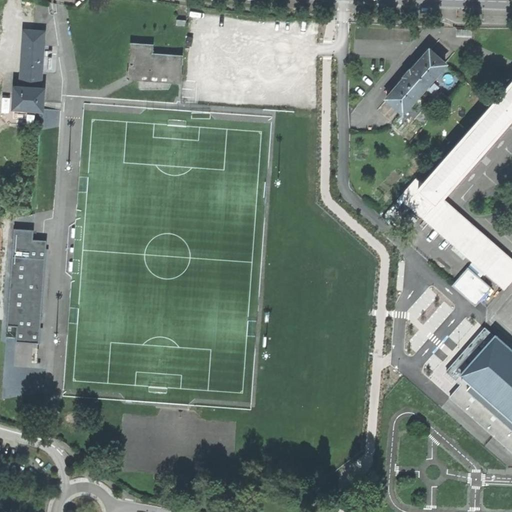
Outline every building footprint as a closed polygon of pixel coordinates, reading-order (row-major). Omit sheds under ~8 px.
[(196,17),(196,41),(212,41),(211,36),(228,35),(227,16),(196,17)] [(27,28),(23,84),(44,85),(47,29),(37,28),(34,28),(27,28)] [(129,79),(179,83),(181,56),(152,53),(153,45),(132,43),(129,79)] [(403,112),(445,65),(428,50),(415,65),(414,64),(406,73),(398,82),(400,84),(387,98),(403,112)] [(501,288),(511,276),(511,261),(439,198),(511,114),(511,79),(420,184),(414,178),(397,198),(501,288)] [(16,106),(38,107),(45,108),(47,85),(44,85),(23,84),(17,83),(17,94),(16,106)] [(37,123),(38,107),(16,106),(17,94),(6,93),(5,111),(14,122),(37,123)] [(55,173),(42,172),(39,203),(52,204),(55,173)] [(44,246),(28,245),(27,262),(43,263),(44,254),(44,246)] [(478,307),(493,290),(468,268),(453,285),(478,307)] [(502,427),(511,436),(511,352),(493,336),(492,337),(482,328),(444,372),(459,385),(449,397),(494,437),(502,427)] [(393,387),(400,377),(395,373),(387,382),(393,387)] [(511,436),(502,427),(494,437),(511,452),(511,436)]
